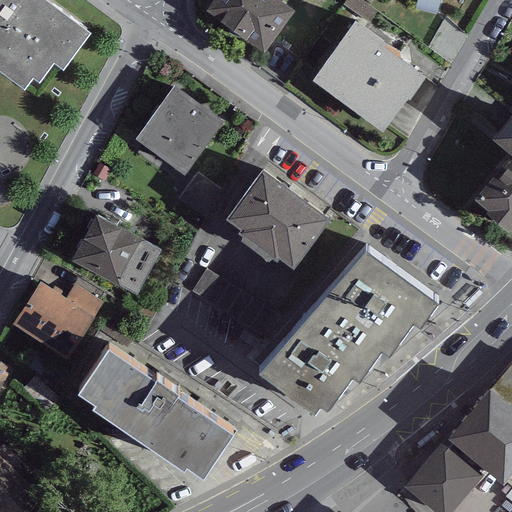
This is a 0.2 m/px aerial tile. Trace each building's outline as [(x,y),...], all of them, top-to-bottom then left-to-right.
[(90,35),(44,0),(0,0),(0,71),(21,88),(28,78),(36,84),(52,63),(62,71),(90,35)] [(294,4),(288,0),(209,0),(207,4),(263,46),(294,4)] [(386,35),(355,13),(312,71),(382,122),(407,88),(409,89),(424,68),(383,38),(386,35)] [(222,113),(175,78),(136,132),(183,166),(222,113)] [(511,103),(492,128),(511,144),(474,190),(477,193),(475,195),(511,224),(511,103)] [(331,208),(261,159),(226,208),(240,218),(236,222),(243,227),(240,232),(269,253),(272,249),(277,252),(279,249),(293,260),(331,208)] [(211,221),(223,191),(194,179),(182,209),(211,221)] [(161,240),(95,205),(71,252),(136,287),(161,240)] [(438,304),(365,250),(259,373),(316,413),(320,405),(327,411),(353,378),(361,384),(381,350),(391,357),(413,324),(420,328),(438,304)] [(95,311),(40,274),(13,314),(68,351),(95,311)] [(205,276),(194,299),(244,323),(255,300),(205,276)] [(234,421),(109,335),(79,378),(95,390),(91,395),(182,459),(186,453),(204,466),(234,421)] [(0,392),(12,364),(0,358),(0,392)] [(511,364),(490,390),(511,406),(511,364)] [(511,472),(511,406),(490,390),(448,440),(503,484),(511,472)] [(452,511),(482,478),(443,444),(405,488),(432,511),(452,511)] [(21,511),(42,490),(0,449),(0,511),(21,511)]
